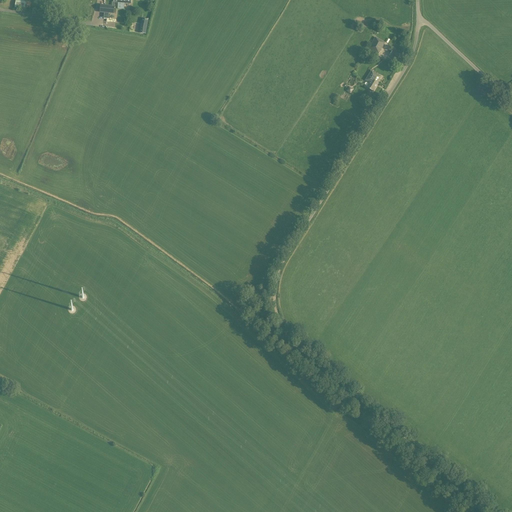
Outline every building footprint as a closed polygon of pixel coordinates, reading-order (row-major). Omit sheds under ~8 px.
[(25,9),(25,1),(15,0),(15,8),(25,9)] [(114,6),(114,2),(113,0),(112,0),(112,6),(100,5),(100,13),(104,13),(104,19),(108,19),(109,14),(114,14),(115,6),(114,6)] [(369,48),(379,54),(385,43),(375,37),(369,48)] [(392,51),(389,56),(397,61),(400,55),(392,51)] [(371,71),(365,80),(369,83),(366,88),(373,92),(378,84),(377,83),(381,77),(371,71)]
